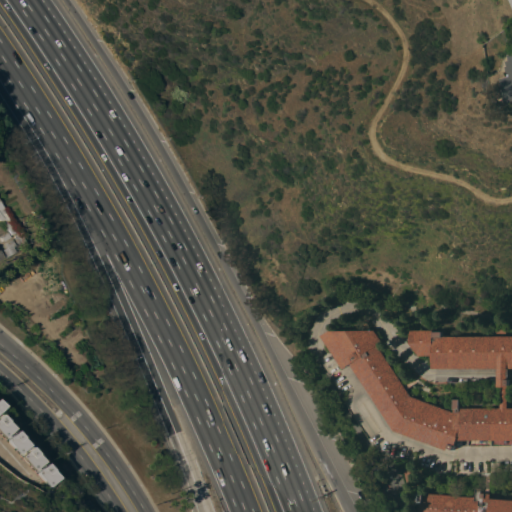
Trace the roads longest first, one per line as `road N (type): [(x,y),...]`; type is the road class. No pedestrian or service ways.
road 1 (secondary): [(347,511),(199,220),(64,0)]
road 2 (motorway): [(296,511),(168,237),(21,0)]
road 3 (motorway): [(0,64),(125,261),(242,511)]
road 4 (track): [(369,0),(394,16),(409,43),(410,60),(377,126),(382,152),(491,199),(511,199)]
road 5 (motorway): [(100,263),(201,511)]
road 6 (motorway): [(0,64),(100,263)]
road 7 (primary): [(0,358),(72,431),(126,511)]
